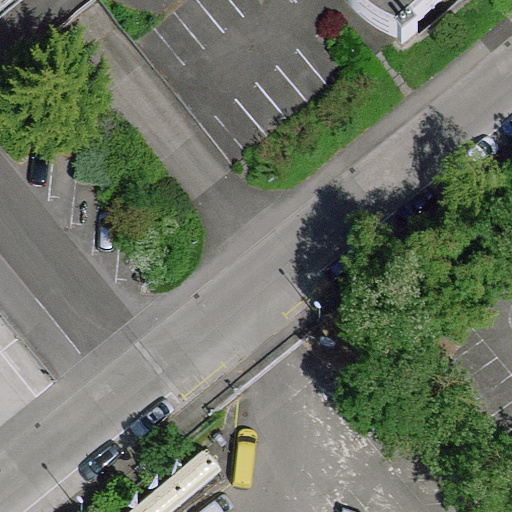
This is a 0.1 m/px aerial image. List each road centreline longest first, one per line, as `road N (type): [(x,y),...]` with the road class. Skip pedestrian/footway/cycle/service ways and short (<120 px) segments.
road 1 (unclassified): [(511,86),(0,504)]
road 2 (unknown): [(313,409),(395,511)]
